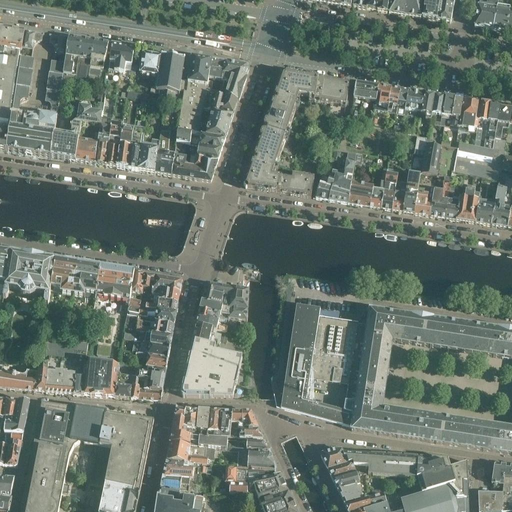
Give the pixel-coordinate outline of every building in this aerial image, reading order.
[(351,8),(352,0),(340,0),(339,7),(340,7),(351,8)] [(353,0),(353,9),(367,11),(368,0),(353,0)] [(368,0),(367,11),(367,10),(378,12),(378,13),(382,14),(382,13),(387,14),(389,0),(368,0)] [(391,0),(389,14),(390,14),(405,16),(407,0),(391,0)] [(407,0),(405,16),(405,17),(406,17),(421,19),(423,0),(407,0)] [(425,0),(423,19),(437,22),(441,0),(440,0),(425,0)] [(440,0),(441,0),(437,22),(451,24),(455,2),(454,0),(440,0)] [(478,7),(475,28),(493,30),(498,0),(492,0),(491,5),(480,3),(478,7)] [(506,32),(509,12),(510,7),(502,6),(503,0),(498,0),(493,30),(506,32)] [(0,28),(0,48),(22,52),(22,49),(25,32),(0,28)] [(25,32),(22,49),(33,51),(34,48),(35,47),(36,45),(37,44),(39,43),(41,42),(42,42),(43,38),(42,38),(43,35),(36,34),(25,32)] [(51,39),(50,39),(50,43),(53,46),(54,47),(55,49),(55,51),(55,54),(66,57),(69,39),(58,37),(58,38),(51,37),(51,39)] [(69,39),(66,57),(66,58),(65,66),(61,87),(87,92),(89,76),(100,78),(101,71),(100,71),(101,69),(104,70),(104,65),(105,61),(106,61),(109,45),(69,39)] [(124,48),(113,46),(110,64),(116,65),(115,73),(120,73),(124,48)] [(0,150),(7,152),(10,129),(12,115),(21,59),(22,52),(0,48),(0,150)] [(124,48),(120,73),(125,74),(125,71),(131,71),(132,67),(132,66),(134,56),(135,50),(124,48)] [(143,58),(142,58),(140,75),(156,77),(158,78),(159,78),(162,58),(143,56),(143,58)] [(159,78),(158,78),(156,77),(154,88),(152,88),(151,94),(156,95),(159,95),(158,103),(174,106),(176,95),(180,95),(184,64),(185,61),(184,61),(178,60),(176,59),(176,60),(175,60),(171,60),(171,59),(169,58),(169,59),(163,58),(163,57),(162,57),(162,58),(159,78)] [(184,92),(178,132),(200,135),(201,128),(202,123),(207,86),(208,86),(209,78),(212,62),(192,58),(191,64),(188,83),(186,92),(184,92)] [(21,59),(12,115),(19,116),(20,111),(19,110),(20,105),(21,103),(22,101),(23,100),(25,100),(28,100),(34,61),(21,59)] [(212,62),(209,78),(211,78),(211,79),(219,81),(219,82),(222,82),(225,64),(212,62)] [(56,117),(61,87),(65,66),(52,64),(50,75),(49,75),(46,92),(45,103),(47,103),(49,104),(50,104),(51,106),(52,107),(51,109),(50,117),(56,117)] [(225,83),(220,97),(225,98),(238,103),(238,102),(239,102),(247,80),(246,79),(249,70),(247,67),(225,64),(222,82),(225,83)] [(282,76),(245,186),(248,190),(280,195),(282,179),(274,178),(301,97),(310,98),(315,99),(318,79),(285,74),(282,76)] [(315,99),(310,98),(309,102),(346,108),(350,84),(318,79),(315,99)] [(209,81),(208,86),(207,94),(216,96),(218,93),(211,92),(213,82),(209,81)] [(356,85),(354,100),(376,103),(379,88),(375,87),(362,85),(356,85)] [(392,90),(379,88),(376,103),(375,110),(388,113),(389,107),(392,90)] [(392,90),(389,107),(388,113),(391,113),(391,114),(396,115),(397,116),(398,108),(401,91),(392,90)] [(401,91),(398,108),(397,116),(404,117),(405,110),(408,92),(401,91)] [(80,106),(77,123),(82,124),(100,127),(101,127),(102,120),(105,97),(106,93),(102,92),(101,104),(98,104),(97,111),(100,112),(100,114),(91,112),(92,108),(89,105),(84,104),(80,106)] [(408,92),(405,110),(405,111),(421,113),(424,95),(408,92)] [(424,95),(421,113),(421,115),(427,116),(426,121),(430,122),(431,117),(432,115),(435,96),(424,95)] [(216,96),(212,112),(233,116),(238,103),(225,98),(220,97),(216,96)] [(435,96),(432,115),(431,117),(430,122),(430,126),(440,127),(445,98),(435,96)] [(98,143),(95,166),(106,168),(109,145),(110,139),(112,124),(112,122),(116,99),(105,97),(102,120),(101,127),(100,127),(98,143)] [(456,100),(445,98),(440,127),(444,128),(446,117),(452,118),(456,100)] [(456,100),(452,118),(451,125),(455,125),(455,128),(459,129),(463,101),(456,100)] [(481,104),(463,101),(459,129),(458,133),(467,134),(468,130),(477,131),(478,122),(481,104)] [(481,104),(478,122),(477,131),(482,132),(483,123),(488,124),(491,105),(481,104)] [(491,105),(488,124),(486,133),(495,135),(497,125),(501,107),(491,105)] [(511,108),(501,107),(497,125),(495,135),(494,141),(501,142),(504,126),(509,127),(511,112),(511,108)] [(212,112),(209,124),(229,128),(233,116),(212,112)] [(10,129),(7,152),(23,154),(27,131),(26,131),(18,130),(19,116),(12,115),(10,129)] [(27,131),(23,154),(24,155),(34,156),(39,157),(51,159),(54,135),(55,131),(57,118),(56,117),(50,117),(40,115),(39,121),(37,119),(32,118),(27,121),(26,131),(27,131)] [(113,120),(112,124),(110,139),(114,139),(121,141),(123,126),(123,122),(113,120)] [(54,135),(51,159),(57,160),(75,163),(79,140),(79,139),(82,124),(77,123),(76,122),(73,125),(72,131),(70,131),(70,133),(55,131),(54,135)] [(207,130),(206,136),(226,140),(229,128),(209,124),(209,125),(202,123),(201,128),(207,130)] [(120,143),(120,147),(117,169),(128,171),(132,145),(134,130),(133,130),(134,127),(123,125),(123,126),(121,141),(120,143)] [(132,145),(128,171),(139,173),(142,149),(143,149),(143,143),(145,132),(134,130),(132,145)] [(477,131),(474,148),(484,150),(485,143),(480,142),(482,132),(477,131)] [(201,136),(200,135),(178,132),(177,144),(197,147),(195,158),(205,160),(218,162),(226,140),(206,136),(201,136)] [(158,153),(155,175),(172,178),(175,157),(175,155),(167,154),(168,152),(165,152),(167,144),(164,144),(165,136),(161,135),(160,143),(159,146),(158,152),(158,153)] [(417,138),(416,145),(415,150),(425,152),(427,140),(417,138)] [(109,145),(106,168),(117,169),(120,147),(113,146),(114,139),(110,139),(109,145)] [(484,150),(492,151),(494,141),(486,139),(485,143),(484,150)] [(79,140),(75,163),(81,164),(81,163),(94,165),(94,166),(95,166),(98,143),(79,140)] [(459,145),(458,151),(454,175),(499,183),(500,179),(502,171),(501,171),(504,157),(504,154),(506,143),(507,143),(501,142),(494,141),(492,151),(484,150),(474,148),(459,145)] [(142,149),(139,173),(155,175),(158,153),(158,152),(159,146),(143,143),(143,149),(142,149)] [(458,151),(459,145),(451,143),(449,150),(458,151)] [(175,157),(172,178),(201,182),(211,184),(218,162),(205,160),(195,158),(191,157),(190,164),(190,167),(188,166),(188,165),(186,165),(187,159),(178,157),(179,152),(180,153),(181,146),(177,145),(175,155),(175,157)] [(421,175),(436,178),(442,148),(427,146),(421,175)] [(442,148),(436,178),(451,181),(452,175),(454,175),(458,151),(449,150),(442,148)] [(335,177),(329,202),(348,205),(351,186),(346,184),(347,181),(352,181),(355,164),(356,156),(348,155),(344,174),(345,174),(344,176),(337,174),(335,177)] [(501,171),(502,171),(511,173),(511,158),(508,158),(504,157),(501,171)] [(384,192),(381,210),(392,212),(395,194),(397,183),(399,172),(388,170),(387,172),(384,192)] [(405,197),(403,214),(414,215),(417,197),(411,196),(411,193),(417,194),(421,173),(412,171),(412,175),(409,175),(406,196),(405,197)] [(320,185),(316,200),(329,202),(335,177),(337,174),(333,173),(331,180),(329,179),(327,187),(320,185)] [(282,179),(280,195),(311,200),(314,179),(293,175),(292,180),(282,179)] [(499,183),(498,189),(506,191),(507,185),(504,184),(505,180),(500,179),(499,183)] [(448,202),(445,220),(456,222),(459,203),(459,199),(453,198),(455,182),(452,181),(448,202)] [(373,188),(370,209),(381,210),(384,192),(385,184),(381,183),(380,191),(373,190),(374,188),(373,188)] [(395,194),(392,212),(403,214),(405,197),(406,196),(400,195),(402,184),(397,183),(395,194)] [(351,186),(348,205),(370,209),(373,188),(351,184),(351,186)] [(417,194),(417,197),(414,215),(430,218),(434,188),(431,188),(430,192),(426,192),(427,190),(418,189),(418,194),(417,194)] [(495,207),(494,209),(491,227),(507,229),(511,210),(504,208),(507,191),(506,191),(498,189),(495,202),(500,203),(499,208),(495,207)] [(434,191),(430,218),(445,220),(448,202),(442,201),(443,192),(442,192),(434,191)] [(459,199),(459,203),(456,222),(466,223),(471,192),(466,191),(464,200),(459,199)] [(471,192),(466,223),(475,225),(478,207),(479,202),(474,201),(475,192),(471,192)] [(478,207),(475,225),(491,227),(494,209),(478,207)] [(0,252),(0,298),(3,299),(11,254),(0,252)] [(36,255),(30,254),(30,257),(22,256),(11,254),(3,299),(6,300),(8,298),(10,291),(9,290),(18,292),(23,297),(31,298),(37,294),(46,296),(45,297),(44,304),(46,306),(49,307),(51,294),(55,262),(44,260),(44,259),(36,258),(36,255)] [(56,261),(55,262),(51,294),(61,295),(61,296),(73,298),(78,264),(77,264),(77,265),(72,264),(72,263),(66,262),(66,263),(62,263),(62,262),(61,262),(57,262),(57,261),(56,261)] [(79,264),(78,264),(73,298),(95,301),(96,297),(97,297),(101,269),(101,268),(99,268),(95,268),(95,267),(94,267),(90,267),(90,266),(84,265),(79,265),(79,264)] [(114,271),(101,269),(97,297),(96,297),(95,301),(95,302),(108,304),(109,300),(123,302),(126,303),(126,306),(125,306),(124,310),(125,310),(124,314),(128,314),(132,291),(129,291),(130,286),(133,286),(135,274),(128,273),(120,272),(121,269),(119,269),(117,268),(116,268),(115,268),(114,271)] [(133,286),(132,291),(128,317),(139,319),(141,303),(135,302),(136,295),(142,296),(143,289),(145,276),(135,274),(133,286)] [(143,289),(150,290),(151,281),(155,282),(156,278),(145,276),(143,289)] [(156,278),(155,282),(153,290),(171,292),(180,294),(181,290),(180,289),(180,286),(181,286),(182,282),(156,278)] [(207,286),(200,311),(221,316),(228,318),(228,326),(228,334),(232,334),(237,335),(238,321),(247,322),(249,292),(207,286)] [(160,296),(159,302),(178,305),(180,294),(171,292),(153,290),(152,295),(160,296)] [(146,311),(148,311),(156,312),(156,313),(157,313),(157,312),(176,315),(177,313),(178,305),(159,302),(154,301),(154,307),(147,306),(146,311)] [(281,410),(352,429),(367,326),(319,319),(320,311),(297,307),(281,410)] [(140,311),(139,317),(148,319),(148,316),(148,311),(146,311),(146,310),(140,310),(140,311)] [(352,431),(511,456),(511,332),(370,310),(367,326),(352,429),(352,431)] [(200,311),(198,319),(219,324),(228,326),(228,318),(221,316),(200,311)] [(157,313),(156,317),(155,323),(156,324),(174,327),(176,316),(176,315),(157,312),(157,313)] [(198,319),(196,327),(217,332),(227,334),(228,330),(218,328),(219,324),(198,319)] [(143,322),(138,321),(137,321),(136,332),(152,335),(152,334),(173,337),(174,327),(156,324),(155,323),(151,323),(150,329),(142,328),(143,322)] [(196,327),(194,334),(215,339),(217,332),(196,327)] [(152,335),(151,341),(135,338),(134,343),(151,345),(171,348),(173,337),(152,334),(152,335)] [(215,339),(194,334),(193,341),(213,346),(215,339)] [(181,395),(183,398),(233,400),(236,387),(237,387),(240,372),(243,359),(215,352),(216,347),(213,346),(193,341),(181,395)] [(134,343),(132,354),(148,357),(168,360),(171,348),(151,345),(134,343)] [(108,359),(110,348),(97,346),(95,357),(108,359)] [(147,362),(146,368),(155,370),(167,372),(166,371),(168,360),(148,357),(136,355),(135,360),(147,362)] [(85,379),(84,380),(83,397),(91,398),(107,399),(115,399),(116,387),(118,375),(119,375),(120,367),(91,364),(85,369),(83,379),(85,379)] [(132,378),(139,379),(138,381),(139,381),(151,383),(150,392),(162,394),(165,379),(154,377),(140,374),(138,374),(127,372),(126,372),(127,364),(121,364),(120,367),(119,375),(119,376),(132,378)] [(140,374),(154,377),(165,379),(167,372),(155,370),(146,368),(140,367),(138,374),(140,374)] [(0,368),(0,389),(12,391),(15,375),(8,374),(7,374),(5,373),(4,372),(4,371),(4,369),(0,368)] [(15,375),(12,391),(35,394),(38,374),(27,372),(27,374),(26,375),(24,376),(22,376),(17,375),(15,375)] [(38,373),(38,374),(35,394),(46,394),(48,374),(38,373)] [(48,374),(46,394),(74,396),(76,380),(76,376),(68,375),(68,374),(56,373),(56,374),(48,374)] [(132,389),(131,401),(138,401),(139,393),(140,393),(140,391),(140,388),(139,388),(139,381),(138,381),(139,379),(132,378),(132,389)] [(76,380),(74,396),(83,397),(84,380),(76,380)] [(139,393),(138,401),(161,402),(162,394),(150,392),(151,383),(139,381),(139,388),(140,388),(140,391),(140,393),(139,393)] [(116,387),(115,399),(131,401),(132,389),(116,387)] [(6,402),(3,419),(16,421),(19,403),(6,402)] [(4,435),(5,435),(12,435),(23,436),(30,404),(19,403),(16,421),(15,426),(6,425),(4,435)] [(102,414),(42,405),(21,511),(100,511),(106,486),(141,494),(141,493),(154,422),(102,414)] [(198,412),(177,410),(175,420),(195,422),(194,431),(197,431),(198,412)] [(197,431),(199,431),(208,432),(210,412),(198,411),(198,412),(197,431)] [(210,412),(208,432),(219,434),(221,413),(220,413),(212,413),(212,412),(210,412)] [(219,434),(219,438),(230,439),(231,425),(233,413),(231,413),(231,414),(221,413),(219,434)] [(233,413),(231,425),(232,425),(241,426),(241,428),(241,431),(247,430),(258,431),(250,413),(233,413)] [(195,422),(175,420),(172,436),(192,438),(197,438),(198,438),(198,437),(199,431),(197,431),(194,431),(195,422)] [(240,431),(239,440),(262,441),(258,431),(247,430),(241,431),(240,431)] [(23,436),(12,435),(5,435),(4,443),(8,444),(8,442),(11,442),(11,443),(14,444),(22,444),(23,436)] [(172,436),(170,445),(191,448),(198,448),(215,450),(227,451),(228,441),(199,439),(199,440),(192,439),(192,438),(172,436)] [(247,442),(247,450),(247,451),(267,452),(268,452),(265,443),(263,444),(262,443),(247,442)] [(9,448),(6,468),(15,468),(18,467),(22,444),(14,444),(13,449),(9,448)] [(0,445),(0,467),(6,468),(9,448),(9,447),(0,445)] [(170,445),(166,462),(188,464),(189,465),(188,465),(202,466),(207,467),(208,461),(214,462),(215,450),(191,448),(170,445)] [(323,456),(322,458),(329,471),(346,466),(342,453),(342,451),(335,451),(323,456)] [(237,469),(248,469),(248,470),(267,471),(275,472),(276,472),(270,455),(238,452),(237,469)] [(386,498),(385,499),(387,505),(388,506),(447,488),(455,496),(458,500),(468,498),(468,488),(469,488),(468,475),(467,464),(467,465),(450,469),(448,462),(449,462),(449,461),(420,458),(403,456),(387,455),(371,455),(364,455),(342,453),(346,466),(353,464),(356,474),(354,475),(357,488),(359,497),(372,493),(375,492),(384,489),(385,478),(417,480),(420,491),(392,499),(386,498)] [(166,462),(165,469),(183,471),(183,468),(201,470),(201,468),(202,468),(202,466),(188,465),(189,465),(188,464),(166,462)] [(346,466),(329,471),(333,480),(354,475),(356,474),(353,464),(346,466)] [(505,481),(507,467),(494,465),(491,487),(503,489),(504,481),(505,481)] [(163,479),(190,481),(193,481),(194,473),(206,475),(206,468),(202,468),(201,468),(201,470),(183,468),(183,471),(165,469),(163,479)] [(225,484),(230,484),(236,485),(236,479),(237,471),(226,470),(225,484)] [(237,471),(236,479),(236,485),(247,486),(246,482),(270,477),(269,473),(267,473),(237,471)] [(246,482),(247,486),(248,488),(254,505),(289,493),(286,487),(283,480),(280,475),(270,477),(246,482)] [(354,475),(333,480),(339,492),(357,488),(354,475)] [(0,478),(0,497),(11,499),(14,480),(0,478)] [(163,479),(161,489),(180,492),(188,493),(189,488),(190,481),(163,479)] [(503,489),(503,495),(493,495),(478,494),(479,511),(511,511),(511,481),(504,481),(503,489)] [(236,485),(230,484),(230,495),(248,495),(248,488),(247,486),(236,485)] [(136,511),(141,494),(106,486),(100,511),(136,511)] [(357,488),(339,492),(345,506),(360,502),(359,497),(357,488)] [(362,511),(468,511),(468,498),(458,500),(455,496),(447,488),(388,506),(387,505),(385,499),(384,495),(386,494),(384,489),(375,492),(372,493),(359,497),(360,502),(362,511)] [(160,499),(159,502),(174,503),(174,504),(183,506),(184,501),(185,494),(180,493),(165,491),(164,492),(161,491),(161,492),(161,494),(160,494),(160,499)] [(289,493),(254,505),(256,511),(297,511),(293,501),(292,501),(289,493)] [(0,511),(8,511),(11,499),(0,497),(0,511)] [(159,502),(157,511),(201,511),(203,504),(204,498),(196,497),(195,503),(184,501),(183,506),(183,508),(173,507),(174,503),(159,502)] [(362,511),(360,502),(345,506),(348,511),(362,511)]
